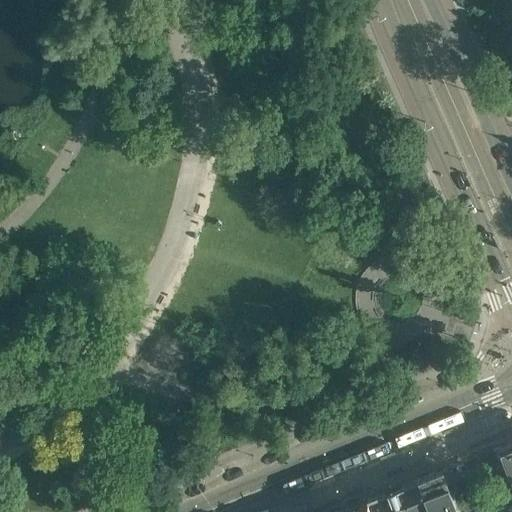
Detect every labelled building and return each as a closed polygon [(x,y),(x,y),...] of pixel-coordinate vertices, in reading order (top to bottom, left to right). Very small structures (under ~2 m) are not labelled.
[(416,152),(410,138),(403,141),(409,155),(416,152)] [(429,183),(423,168),(410,174),(416,188),(429,183)] [(511,440),(500,445),(498,445),(499,446),(493,448),(493,447),(491,448),(482,452),(480,452),(481,453),(484,461),(496,456),(503,475),(511,470),(511,440)] [(461,511),(444,468),(420,477),(433,511),(461,511)] [(484,511),(511,500),(511,470),(503,475),(508,486),(463,505),(465,511),(484,511)] [(433,511),(420,477),(419,478),(419,477),(418,478),(404,484),(389,490),(383,492),(384,492),(369,498),(368,498),(373,511),(433,511)] [(373,511),(368,498),(346,507),(346,508),(347,511),(373,511)] [(511,511),(511,500),(484,511),(511,511)]
